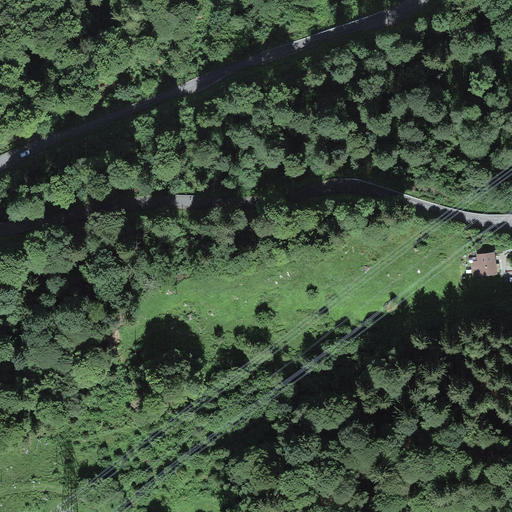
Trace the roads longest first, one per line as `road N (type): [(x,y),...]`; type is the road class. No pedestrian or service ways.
road 1 (unclassified): [(0,230),(146,201),(272,201),(341,185),(511,219)]
road 2 (unclassified): [(415,0),(0,163)]
